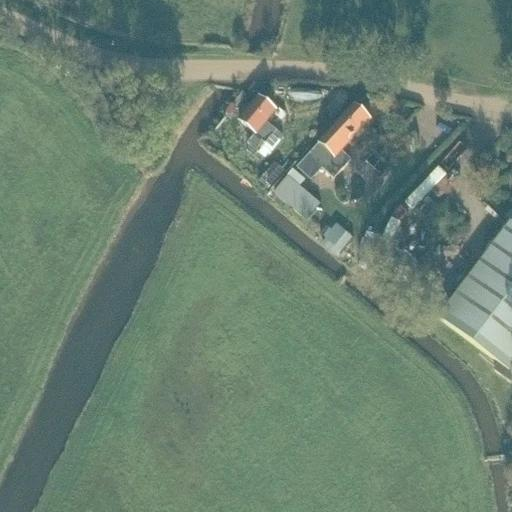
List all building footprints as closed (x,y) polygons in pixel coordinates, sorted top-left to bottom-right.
[(334,102),(343,107),(348,98),(339,93),(334,102)] [(277,134),(266,126),(276,114),(259,100),(240,124),(256,137),(248,147),(259,156),(277,134)] [(351,163),(349,161),(341,153),(349,144),(369,123),(354,109),(308,158),(334,182),(351,163)] [(275,165),(260,183),(269,192),(285,173),(275,165)] [(274,197),(306,224),(321,207),(300,189),(305,183),(294,173),(274,197)] [(398,194),(371,223),(383,234),(409,205),(398,194)] [(511,227),(510,227),(439,322),(498,366),(493,373),(511,387),(511,386),(511,227)] [(326,230),(320,237),(334,248),(332,251),(340,257),(353,241),(337,228),(332,235),(326,230)] [(366,244),(359,266),(368,269),(374,246),(366,244)]
